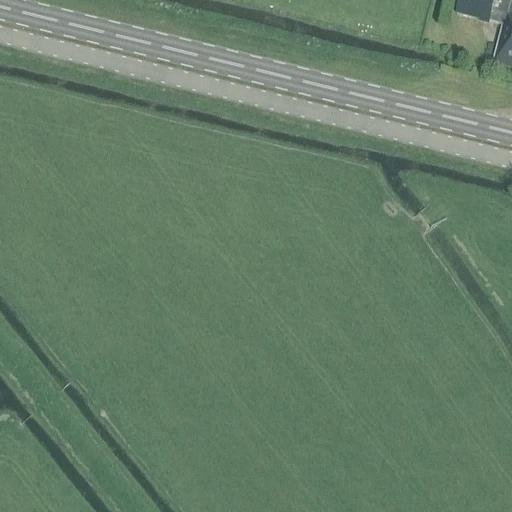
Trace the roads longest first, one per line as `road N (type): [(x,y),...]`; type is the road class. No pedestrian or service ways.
road 1 (primary): [(0,7),(511,133)]
road 2 (unclassified): [(0,35),(511,160)]
